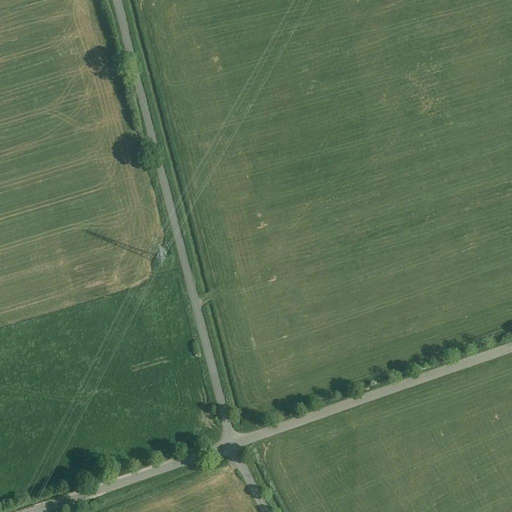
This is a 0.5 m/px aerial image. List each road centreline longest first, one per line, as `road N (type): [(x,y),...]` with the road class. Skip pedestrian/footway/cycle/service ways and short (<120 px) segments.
road 1 (unclassified): [(116,0),(229,443)]
road 2 (unclassified): [(229,443),(511,348)]
road 3 (unclassified): [(33,511),(229,443)]
